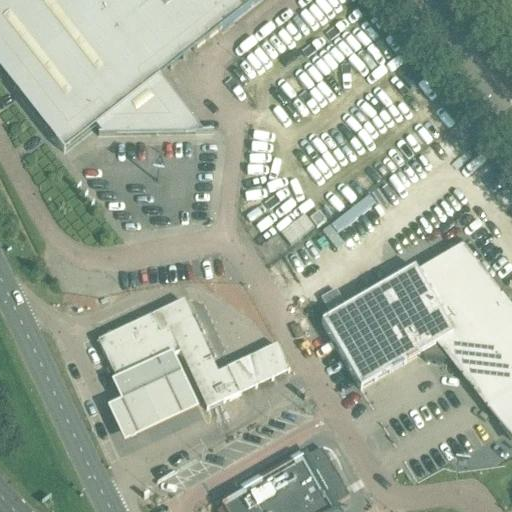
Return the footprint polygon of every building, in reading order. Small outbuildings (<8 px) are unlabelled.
[(0,0),(0,74),(63,155),(96,129),(101,136),(97,136),(97,138),(212,135),(212,134),(201,134),(186,115),(177,104),(156,77),(166,68),(169,72),(259,0),(0,0)] [(316,231),(325,224),(318,214),(309,222),(316,231)] [(510,442),(511,440),(511,312),(462,249),(417,275),(414,270),(320,324),(360,392),(421,356),(425,363),(440,366),(447,361),(505,435),(510,442)] [(183,304),(158,316),(98,345),(112,374),(111,374),(112,376),(113,376),(117,385),(161,364),(162,366),(164,364),(163,364),(180,356),(206,413),(260,388),(289,374),(276,348),(246,363),(226,372),(217,376),(183,304)] [(260,486),(233,501),(238,511),(308,511),(326,502),(324,498),(342,488),(324,455),(305,465),(302,460),(294,465),(296,467),(267,482),(267,480),(259,485),(260,486)]
